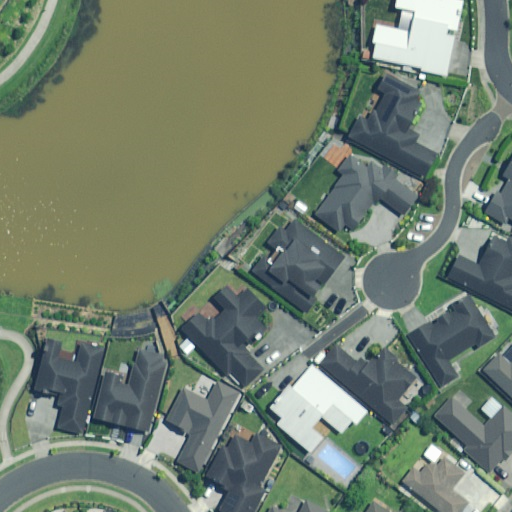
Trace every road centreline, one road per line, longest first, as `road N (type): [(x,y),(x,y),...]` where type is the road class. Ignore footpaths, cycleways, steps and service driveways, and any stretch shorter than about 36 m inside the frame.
road 1 (residential): [(511,102),(467,151),(448,224),(390,281)]
road 2 (tertiary): [(173,511),(143,480),(83,462),(54,465),(0,495)]
